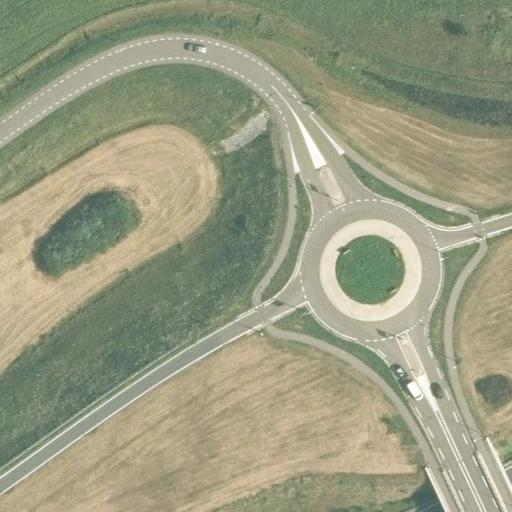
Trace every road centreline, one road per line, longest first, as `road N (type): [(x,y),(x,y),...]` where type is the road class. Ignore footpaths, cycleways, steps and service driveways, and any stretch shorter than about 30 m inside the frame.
road 1 (trunk): [(305,287),(159,371),(0,483)]
road 2 (unclassified): [(297,121),(254,71),(180,47),(99,69),(0,133)]
road 3 (tertiary): [(431,402),(481,511)]
